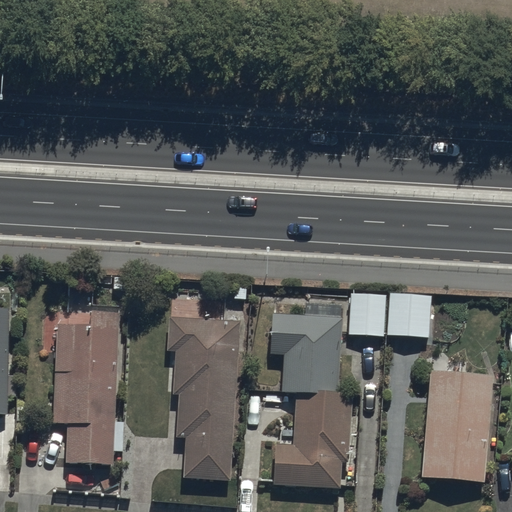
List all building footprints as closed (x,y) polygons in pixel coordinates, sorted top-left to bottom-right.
[(350,338),(383,340),(385,297),(352,295),(350,338)] [(390,297),(388,339),(429,341),(431,299),(390,297)] [(0,417),(8,418),(9,312),(0,311),(0,417)] [(74,318),(74,329),(58,328),(53,426),(72,427),(71,467),(115,468),(119,319),(74,318)] [(352,399),(339,399),(340,361),(342,321),(286,318),(273,318),(271,357),(284,358),(282,396),(297,397),(295,447),(276,446),(274,489),(338,492),(340,465),(349,466),(352,399)] [(173,441),(187,442),(185,483),(232,485),(240,325),(193,323),(179,323),(169,322),(168,354),(177,355),(173,441)] [(423,481),(484,486),(493,381),(432,376),(423,481)] [(114,478),(82,476),(81,494),(113,495),(114,478)]
